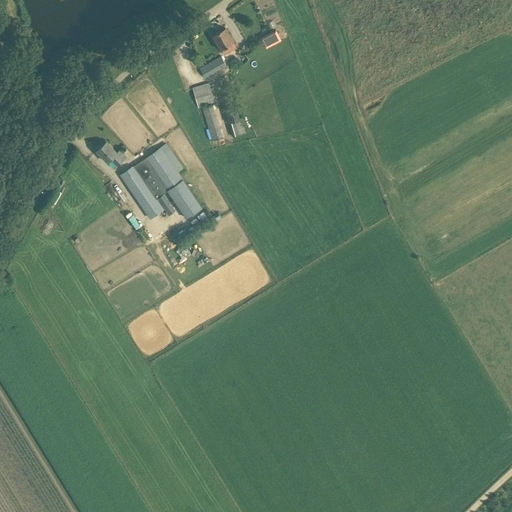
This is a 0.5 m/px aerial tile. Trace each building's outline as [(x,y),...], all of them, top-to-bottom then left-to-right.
[(237,47),(234,42),(226,27),(213,34),(222,49),(225,54),(237,47)] [(268,34),(273,43),(281,39),(276,30),(268,34)] [(199,68),(204,77),(226,65),(221,56),(199,68)] [(212,104),(215,103),(209,83),(192,88),(198,108),(202,107),(212,141),(223,138),(212,104)] [(225,108),(232,136),(245,132),(237,105),(225,108)] [(108,161),(112,158),(118,164),(126,156),(120,149),(117,152),(107,141),(97,150),(108,161)] [(149,215),(162,206),(157,198),(168,190),(186,218),(202,208),(183,179),(165,153),(170,149),(167,143),(121,174),(132,191),(149,215)] [(164,193),(158,198),(169,214),(175,210),(164,193)] [(194,242),(189,245),(198,261),(203,258),(194,242)]
